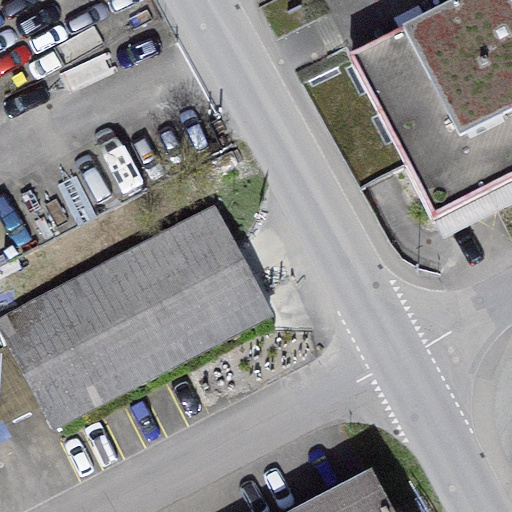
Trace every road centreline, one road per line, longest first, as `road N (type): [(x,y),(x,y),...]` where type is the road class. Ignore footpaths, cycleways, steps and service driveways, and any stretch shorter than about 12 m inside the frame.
road 1 (residential): [(202,0),(409,368)]
road 2 (residential): [(129,511),(409,368)]
road 3 (unknown): [(0,90),(173,0)]
road 4 (residential): [(409,368),(486,511)]
